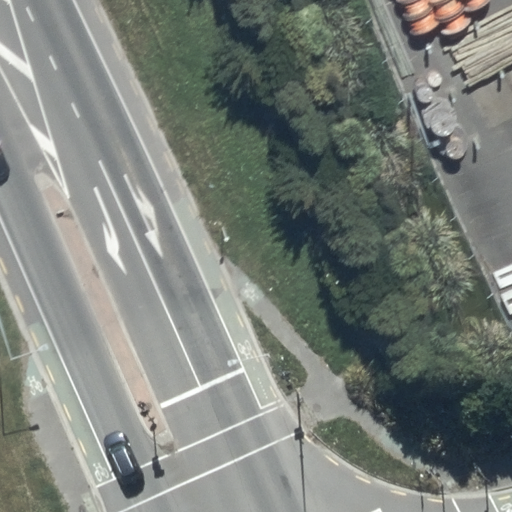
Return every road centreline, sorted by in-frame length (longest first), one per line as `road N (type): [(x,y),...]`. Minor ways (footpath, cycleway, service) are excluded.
road 1 (secondary): [(42,0),(130,222),(270,511)]
road 2 (secondary): [(158,511),(0,161)]
